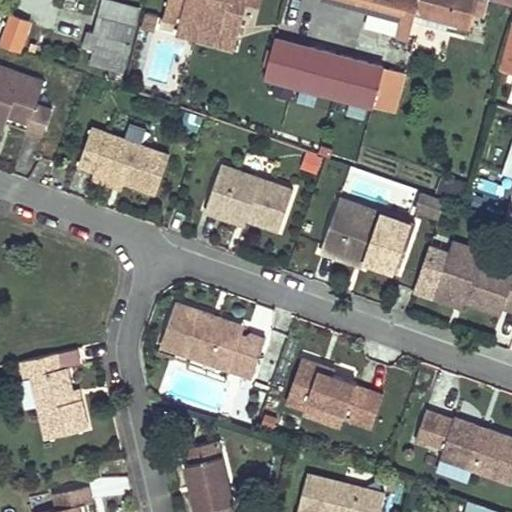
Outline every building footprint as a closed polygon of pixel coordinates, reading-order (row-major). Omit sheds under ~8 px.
[(140,8),(107,0),(104,0),(90,62),(108,66),(110,56),(128,60),(140,8)] [(280,12),(283,0),(168,0),(163,19),(179,24),(241,40),(244,30),(260,35),(267,9),(280,12)] [(417,0),(338,0),(403,17),(399,35),(408,37),(414,15),(416,5),(417,0)] [(474,0),(417,0),(416,5),(469,20),(474,0)] [(469,20),(416,5),(414,15),(467,28),(469,20)] [(12,12),(1,43),(19,50),(30,18),(12,12)] [(260,35),(244,30),(241,40),(179,24),(177,33),(255,54),(260,35)] [(511,47),(505,45),(501,60),(511,62),(511,47)] [(298,87),(372,107),(383,66),(309,46),(298,87)] [(128,60),(110,56),(108,66),(125,71),(128,60)] [(36,103),(44,80),(0,65),(0,119),(6,121),(8,114),(29,121),(26,128),(42,134),(51,108),(36,103)] [(372,107),(388,111),(399,70),(383,66),(372,107)] [(399,70),(388,111),(395,113),(406,72),(399,70)] [(169,154),(92,127),(79,165),(95,170),(124,180),(156,192),(169,154)] [(301,167),(318,172),(323,154),(305,150),(301,167)] [(221,163),(205,210),(221,215),(223,209),(247,218),(279,229),(293,188),(221,163)] [(124,180),(95,170),(92,177),(122,187),(124,180)] [(351,215),(356,203),(340,197),(336,210),(351,215)] [(399,272),(416,224),(356,203),(351,215),(336,210),(321,252),(339,258),(341,252),(365,261),(399,272)] [(247,218),(223,209),(221,215),(245,224),(247,218)] [(453,241),(449,251),(479,262),(482,251),(453,241)] [(511,273),(479,262),(449,251),(435,291),(465,301),(501,314),(504,308),(511,310),(511,273)] [(341,252),(339,258),(363,267),(365,261),(341,252)] [(463,308),(465,301),(435,291),(433,298),(463,308)] [(252,377),(266,338),(251,333),(246,337),(241,335),(236,322),(175,301),(160,344),(252,377)] [(244,326),(236,322),(241,335),(244,326)] [(57,353),(22,361),(26,377),(32,376),(46,438),(88,428),(81,399),(75,400),(72,389),(67,367),(61,368),(57,353)] [(372,428),(384,395),(356,385),(357,384),(334,375),(319,370),(321,365),(302,358),(286,402),(306,409),(309,400),(346,412),(344,418),(372,428)] [(336,370),(321,365),(319,370),(334,375),(336,370)] [(79,388),(72,389),(75,400),(81,399),(79,388)] [(454,419),(427,409),(416,440),(425,443),(430,442),(444,448),(456,463),(511,482),(511,436),(488,428),(486,433),(480,430),(475,423),(455,416),(454,419)] [(488,428),(475,423),(480,430),(486,433),(488,428)] [(234,505),(219,440),(188,447),(192,463),(186,465),(191,486),(196,485),(197,492),(193,493),(197,511),(201,511),(231,505),(234,505)] [(441,457),(456,463),(444,448),(441,457)] [(380,511),(385,493),(308,473),(297,511),(380,511)] [(78,511),(77,506),(91,503),(87,486),(52,494),(56,509),(44,511),(78,511)] [(501,511),(468,500),(465,511),(501,511)]
